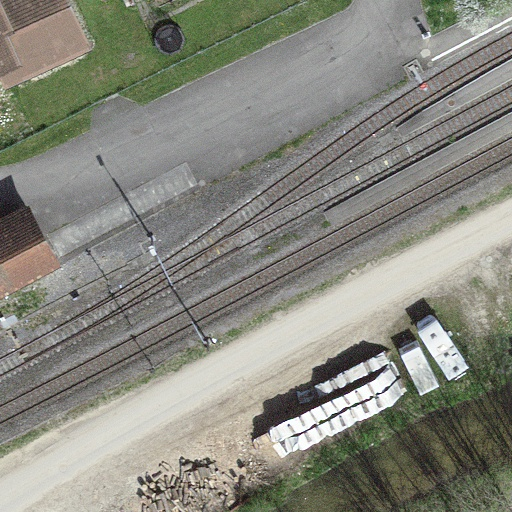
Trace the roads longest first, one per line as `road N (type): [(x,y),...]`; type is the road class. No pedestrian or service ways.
road 1 (residential): [(3,511),(84,458),(511,225)]
road 2 (residential): [(0,202),(387,17),(386,0)]
